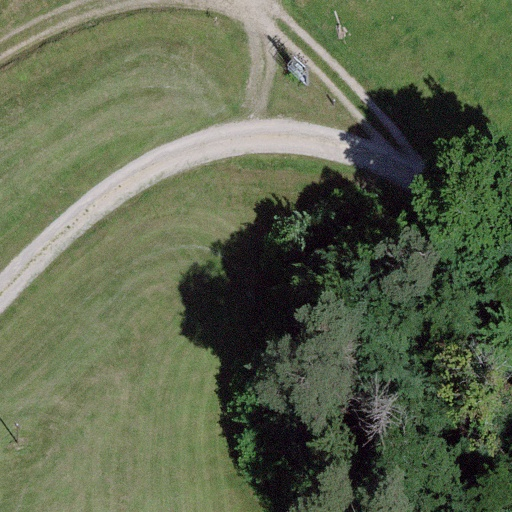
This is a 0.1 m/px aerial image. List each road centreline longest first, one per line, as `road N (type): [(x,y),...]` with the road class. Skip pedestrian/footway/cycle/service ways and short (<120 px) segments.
road 1 (unclassified): [(511,228),(415,162),(245,141),(180,154),(115,186),(0,296)]
road 2 (track): [(415,162),(252,3),(230,0)]
road 3 (track): [(245,141),(263,90),(264,50),(251,0)]
